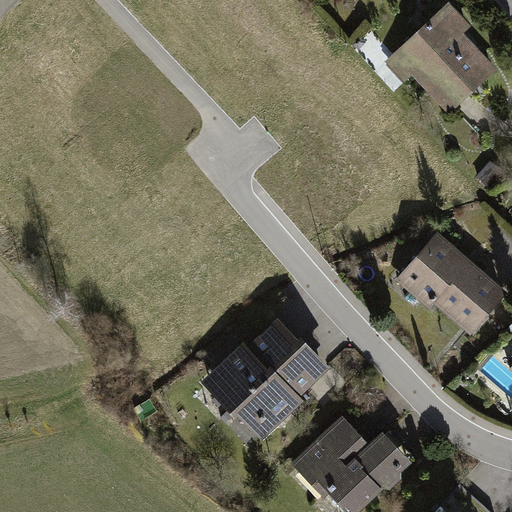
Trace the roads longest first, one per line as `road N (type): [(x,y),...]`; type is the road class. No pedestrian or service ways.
road 1 (residential): [(511,452),(471,435),(430,403),(341,312),(220,162)]
road 2 (residential): [(107,0),(226,125),(220,162)]
